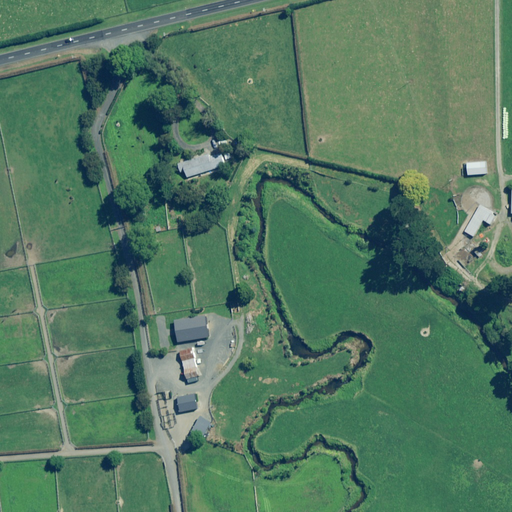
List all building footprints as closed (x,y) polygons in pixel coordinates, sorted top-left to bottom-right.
[(211,157),(211,155),(183,162),(187,176),(227,165),(224,153),(211,157)] [(487,174),(486,162),(468,163),(469,175),(487,174)] [(467,175),(466,166),(454,167),(455,176),(467,175)] [(497,215),(480,206),(466,232),(474,237),(484,220),(491,224),(497,215)] [(471,248),(468,245),(465,248),(468,251),(460,258),(467,266),(475,259),(468,251),(471,248)] [(485,249),(482,245),(474,251),(480,258),(482,256),(480,253),(485,249)] [(209,338),(206,316),(175,321),(178,342),(209,338)] [(193,348),(180,351),(186,375),(199,372),(193,348)] [(195,394),(178,398),(182,413),(199,409),(195,394)] [(212,422),(201,417),(194,433),(204,438),(212,422)]
